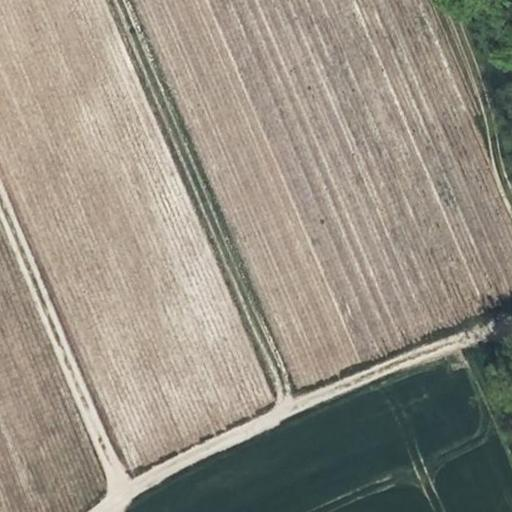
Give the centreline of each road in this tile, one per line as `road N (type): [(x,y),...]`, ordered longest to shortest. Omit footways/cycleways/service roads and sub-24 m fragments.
road 1 (track): [(118,0),(281,374),(284,409)]
road 2 (track): [(122,495),(315,393),(511,323)]
road 3 (track): [(122,495),(0,199)]
road 4 (track): [(511,202),(478,76),(446,0)]
